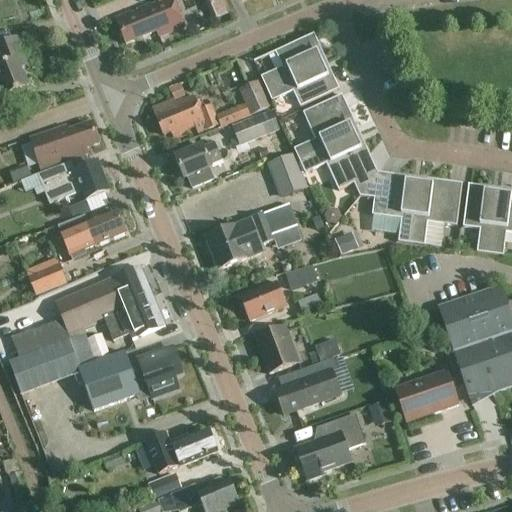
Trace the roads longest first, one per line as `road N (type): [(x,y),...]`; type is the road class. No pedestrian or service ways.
road 1 (unclassified): [(281,511),(106,98)]
road 2 (residential): [(511,164),(400,150),(332,7)]
road 3 (residential): [(106,98),(332,7)]
road 4 (unclassified): [(511,468),(351,511)]
